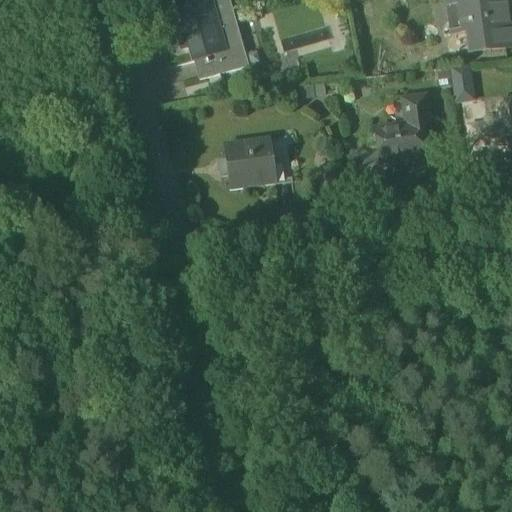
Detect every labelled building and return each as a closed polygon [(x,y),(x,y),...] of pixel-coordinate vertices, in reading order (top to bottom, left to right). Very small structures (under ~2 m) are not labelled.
[(216,0),(170,0),(170,1),(175,0),(176,0),(199,83),(245,70),(226,0),(218,0),(216,1),(216,0)] [(491,0),(473,0),(447,3),(452,37),(465,35),(468,55),(511,49),(511,36),(508,3),(492,5),(491,0)] [(472,66),(451,67),(453,104),(474,103),(472,66)] [(408,127),(374,132),(378,154),(361,157),(365,182),(383,179),(382,172),(397,169),(396,163),(417,160),(416,155),(425,154),(422,131),(428,123),(425,100),(405,103),(404,104),(404,105),(402,108),(403,115),(406,117),(406,118),(407,119),(408,127)] [(500,119),(489,121),(489,120),(486,121),(487,122),(488,127),(470,130),(475,164),(500,161),(499,152),(511,150),(511,102),(511,101),(503,103),(500,107),(499,112),(500,119)] [(286,140),(270,142),(276,188),(292,186),(286,140)] [(270,142),(226,148),(228,162),(218,163),(221,181),(230,180),(232,194),(276,188),(270,142)]
